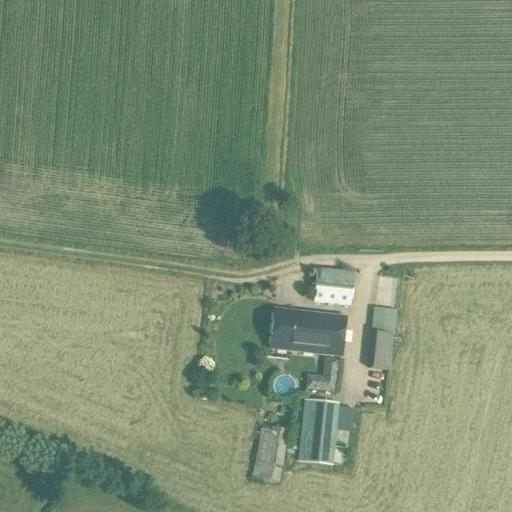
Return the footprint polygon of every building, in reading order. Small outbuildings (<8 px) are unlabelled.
[(316,269),(311,303),(351,308),(356,274),(316,269)] [(376,311),(369,371),(389,373),(396,313),(376,311)] [(275,312),(271,351),(340,358),(344,319),(275,312)] [(303,386),(325,388),(327,375),(305,373),(303,386)] [(304,402),(296,463),(333,468),(341,407),(304,402)] [(263,428),(253,479),(279,484),(289,433),(263,428)]
